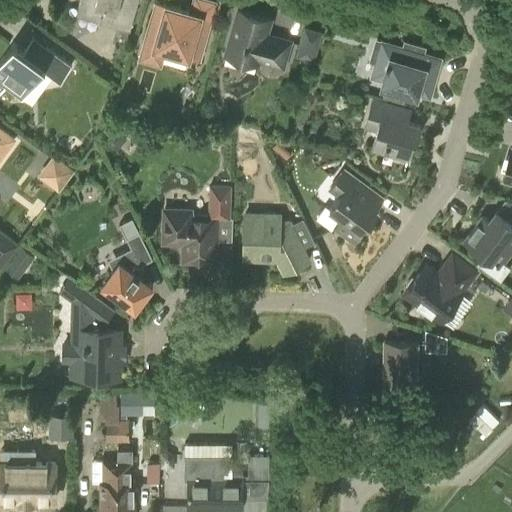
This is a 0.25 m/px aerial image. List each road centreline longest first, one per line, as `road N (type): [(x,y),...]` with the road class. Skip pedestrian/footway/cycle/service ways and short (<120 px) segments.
road 1 (residential): [(441,0),(478,21),(482,43),(444,188),(354,307)]
road 2 (residential): [(248,303),(174,301),(154,341),(220,342)]
road 3 (residential): [(351,480),(460,479),(511,432)]
road 4 (residential): [(351,480),(354,307)]
